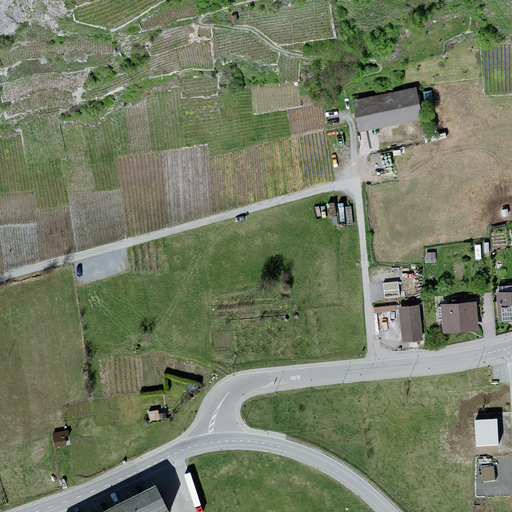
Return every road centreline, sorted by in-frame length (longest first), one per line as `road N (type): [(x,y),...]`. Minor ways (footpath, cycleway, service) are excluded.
road 1 (residential): [(511,347),(250,380),(220,400),(210,443)]
road 2 (unclassified): [(387,511),(350,478),(313,459),(245,441),(210,443)]
road 3 (unclassified): [(210,443),(32,511)]
